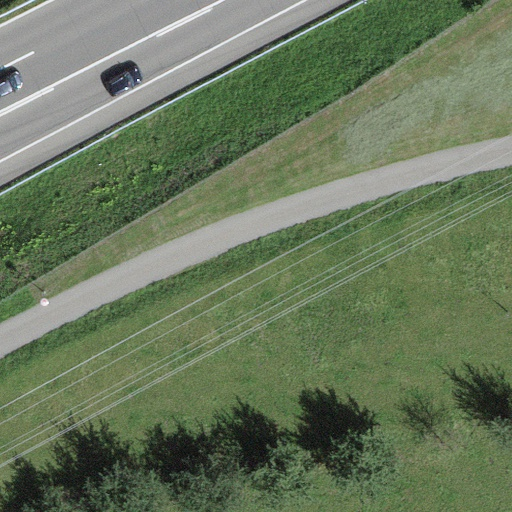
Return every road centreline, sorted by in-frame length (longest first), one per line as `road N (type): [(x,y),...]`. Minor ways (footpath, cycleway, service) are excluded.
road 1 (unclassified): [(511,152),(193,255),(0,345)]
road 2 (motorway): [(0,73),(144,0)]
